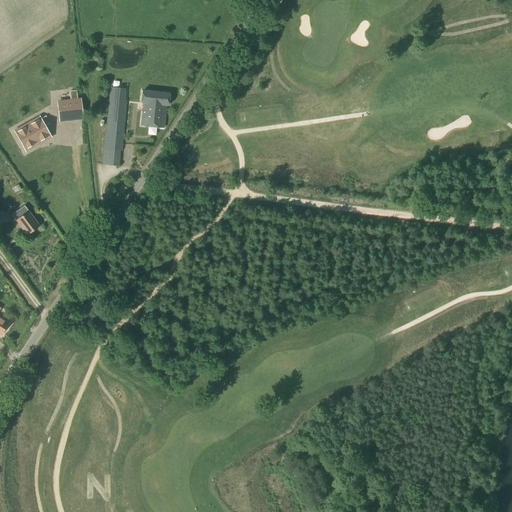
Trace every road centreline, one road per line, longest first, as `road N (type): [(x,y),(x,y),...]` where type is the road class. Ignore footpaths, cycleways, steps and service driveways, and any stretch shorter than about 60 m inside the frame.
road 1 (unclassified): [(0,389),(263,0)]
road 2 (track): [(143,181),(511,227)]
